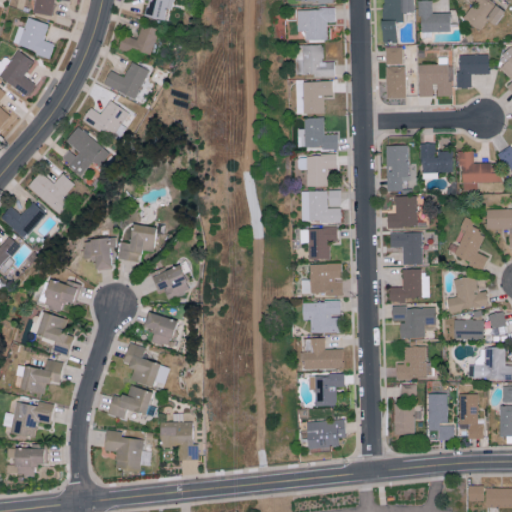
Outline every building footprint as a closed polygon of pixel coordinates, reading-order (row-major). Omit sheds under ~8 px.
[(69,0),(69,1),(64,0),(54,0),(52,16),(34,13),(36,1),(29,0),(69,0)] [(175,0),(172,11),(166,9),(163,20),(146,15),(150,0),(175,0)] [(384,0),(414,0),(414,13),(404,13),(404,23),(397,23),(398,44),(385,44),(384,0)] [(490,0),(508,14),(497,28),(488,21),(480,32),(464,19),(475,5),(468,0),(490,0)] [(419,2),(433,2),(434,15),(452,14),(452,33),(420,34),(419,2)] [(298,11),(334,10),(335,23),(327,23),(327,40),(307,41),(307,33),(299,33),(298,11)] [(29,18),(19,45),(37,51),(37,54),(52,59),(56,45),(45,41),(50,25),(29,18)] [(125,35),(138,40),(144,24),(161,31),(151,56),(134,49),(132,54),(120,49),(125,35)] [(304,46),(323,46),(324,63),(335,62),(335,76),(304,77),(304,46)] [(511,47),(511,48),(511,92),(507,87),(511,82),(511,81),(500,69),(504,65),(500,61),(504,58),(502,56),(511,47)] [(386,48),(402,48),(403,64),(386,65),(386,48)] [(18,51),(0,77),(28,97),(36,85),(25,76),(35,63),(18,51)] [(0,55),(0,73),(0,74),(8,58),(1,54),(0,55)] [(457,88),(457,73),(460,73),(460,57),(488,56),(489,74),(472,74),(472,87),(457,88)] [(132,62),(150,71),(135,100),(104,85),(111,71),(125,77),(132,62)] [(419,65),(448,64),(449,82),(452,82),(453,96),(438,97),(438,85),(434,85),(434,97),(420,97),(419,65)] [(386,68),(405,67),(406,98),(387,99),(386,68)] [(302,83),(332,81),(333,96),(324,97),(325,113),(304,114),(302,83)] [(0,88),(0,128),(11,117),(0,107),(0,101),(6,94),(0,88)] [(111,102),(129,114),(112,140),(83,121),(92,108),(102,115),(111,102)] [(305,120),(324,119),(325,136),(338,135),(338,150),(306,152),(305,120)] [(79,127),(111,153),(100,166),(94,161),(82,175),(63,159),(70,150),(78,157),(81,153),(67,142),(79,127)] [(421,144),(422,173),(455,172),(455,152),(436,152),(436,144),(421,144)] [(387,147),(407,146),(407,176),(402,177),(402,191),(388,191),(388,190),(387,147)] [(511,176),(498,155),(510,147),(511,149),(511,176)] [(458,153),(459,167),(462,167),(463,194),(480,193),(480,185),(504,184),(504,169),(491,169),(491,164),(473,165),(473,153),(458,153)] [(308,158),(334,158),(334,168),(327,168),(328,187),(308,187),(308,158)] [(64,174),(55,184),(43,173),(31,187),(63,215),(73,204),(66,198),(77,185),(64,174)] [(309,192),(341,191),(341,224),(310,224),(309,192)] [(395,198),(417,197),(418,227),(404,227),(404,229),(388,229),(388,216),(396,215),(395,198)] [(35,203),(48,215),(26,239),(2,218),(13,207),(23,216),(35,203)] [(486,209),(511,209),(511,247),(510,230),(486,230),(486,209)] [(465,216),(475,221),(473,226),(479,229),(478,232),(481,234),(480,236),(485,238),(477,254),(487,258),(481,270),(454,256),(466,232),(459,228),(465,216)] [(121,242),(118,259),(138,263),(140,253),(143,254),(144,250),(154,252),(159,227),(135,223),(131,244),(121,242)] [(338,228),(309,229),(310,261),(331,260),(331,242),(338,242),(338,228)] [(391,234),(405,233),(405,236),(423,236),(424,264),(404,265),(403,248),(391,249),(391,234)] [(0,246),(1,247),(10,237),(21,246),(0,271),(0,246)] [(83,259),(93,259),(93,260),(94,260),(95,270),(112,269),(110,238),(91,239),(91,242),(84,243),(84,248),(83,249),(83,259)] [(310,264),(342,264),(342,279),(335,279),(335,282),(342,282),(343,296),(325,297),(325,294),(311,294),(310,264)] [(150,274),(166,267),(168,271),(181,265),(188,282),(187,283),(190,290),(185,293),(185,294),(170,301),(165,290),(159,293),(150,274)] [(391,288),(403,287),(402,271),(422,270),(423,298),(406,299),(406,304),(391,304),(391,288)] [(454,280),(476,276),(479,292),(486,291),(489,306),(451,313),(448,300),(458,298),(454,280)] [(82,285),(76,304),(67,301),(66,304),(63,303),(60,312),(38,305),(45,282),(50,283),(52,278),(66,283),(67,280),(82,285)] [(303,303),(326,303),(326,301),(340,301),(340,314),(332,315),(332,318),(341,318),(341,333),(312,334),(311,321),(304,321),(303,303)] [(392,307),(407,306),(407,309),(436,308),(437,331),(425,331),(425,337),(402,338),(401,324),(406,324),(405,321),(393,321),(392,307)] [(52,352),(68,357),(75,337),(68,335),(71,325),(68,324),(69,320),(41,310),(36,325),(40,327),(37,336),(56,342),(52,352)] [(150,312),(178,322),(169,348),(152,343),(155,335),(153,334),(154,330),(145,327),(150,312)] [(490,314),(504,312),(506,327),(492,330),(490,314)] [(455,321),(484,321),(484,340),(454,339),(455,321)] [(312,339),(325,338),(325,350),(343,350),(344,369),(305,370),(304,353),(312,353),(312,339)] [(131,343),(124,363),(132,366),(131,368),(135,370),(132,381),(154,388),(163,363),(144,357),(147,348),(131,343)] [(404,347),(426,347),(427,377),(414,377),(414,381),(398,381),(397,365),(405,365),(404,347)] [(485,349),(506,349),(506,366),(511,366),(511,381),(474,381),(474,365),(485,365),(485,349)] [(45,394),(21,390),(24,377),(16,376),(18,366),(26,368),(27,367),(44,370),(46,359),(65,362),(61,384),(52,382),(52,385),(47,384),(45,394)] [(316,376),(330,376),(330,375),(345,374),(345,388),(337,388),(338,406),(317,407),(316,376)] [(402,385),(416,385),(416,403),(402,402),(402,385)] [(115,395),(109,414),(124,420),(128,409),(147,415),(154,393),(132,386),(129,396),(124,395),(123,397),(115,395)] [(503,387),(511,387),(511,404),(503,404),(503,387)] [(429,395),(447,395),(447,426),(454,426),(454,441),(440,442),(440,430),(429,430),(429,395)] [(459,395),(478,395),(478,425),(483,425),(483,439),(469,439),(469,425),(459,425),(459,395)] [(16,402),(38,406),(39,402),(55,405),(51,425),(39,422),(37,430),(36,430),(34,438),(11,434),(13,427),(4,425),(6,413),(14,415),(16,402)] [(395,405),(415,404),(415,436),(396,436),(395,405)] [(500,406),(511,406),(511,437),(500,437),(500,406)] [(307,423),(345,420),(346,438),(339,438),(339,446),(309,449),(307,423)] [(161,423),(193,422),(194,444),(199,444),(200,461),(179,461),(179,449),(170,450),(170,448),(162,448),(161,423)] [(108,431),(122,432),(121,438),(143,441),(140,472),(116,469),(117,461),(115,461),(117,452),(106,450),(108,431)] [(7,448),(46,450),(45,463),(38,463),(38,467),(34,467),(34,476),(6,474),(6,464),(14,465),(15,460),(6,459),(7,448)] [(483,484),(468,484),(468,500),(483,500),(483,484)] [(485,506),(511,505),(511,487),(485,487),(485,506)]
